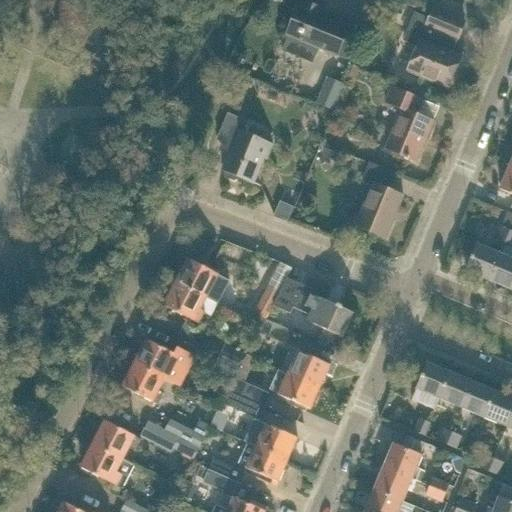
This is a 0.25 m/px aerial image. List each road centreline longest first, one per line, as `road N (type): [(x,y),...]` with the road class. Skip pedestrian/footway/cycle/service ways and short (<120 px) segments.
road 1 (residential): [(410,295),(180,202),(10,511)]
road 2 (residential): [(511,64),(420,273)]
road 3 (residential): [(395,330),(319,511)]
road 4 (residential): [(511,375),(395,330)]
